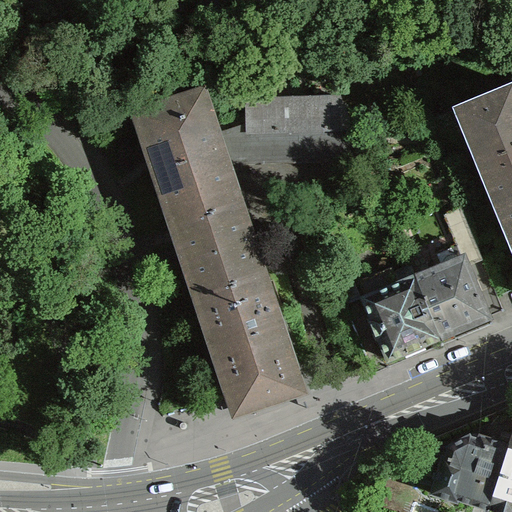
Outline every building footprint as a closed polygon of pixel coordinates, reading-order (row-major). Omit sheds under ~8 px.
[(443,165),(475,153),(478,160),(511,243),(511,84),(427,120),(425,121),(443,165)] [(203,91),(136,113),(142,128),(162,188),(182,248),(210,334),(236,411),(302,389),(228,167),(217,135),(203,91)] [(352,158),(364,154),(341,98),(245,101),(245,125),(217,135),(228,167),(247,161),(297,160),(341,158),(341,154),(351,154),(352,158)] [(454,331),(490,316),(469,264),(482,259),(461,207),(446,214),(458,244),(437,253),(441,264),(414,276),(440,337),(454,331)] [(380,337),(389,358),(404,352),(440,337),(414,276),(410,266),(395,273),(392,266),(359,280),(366,296),(363,297),(372,318),(371,318),(379,338),(380,337)] [(463,499),(490,508),(510,444),(480,435),(479,439),(470,436),(469,434),(447,445),(448,448),(446,456),(443,455),(441,462),(429,458),(422,482),(434,485),(432,492),(457,500),(458,497),(463,499)] [(511,511),(511,437),(510,444),(490,508),(504,511),(511,511)]
